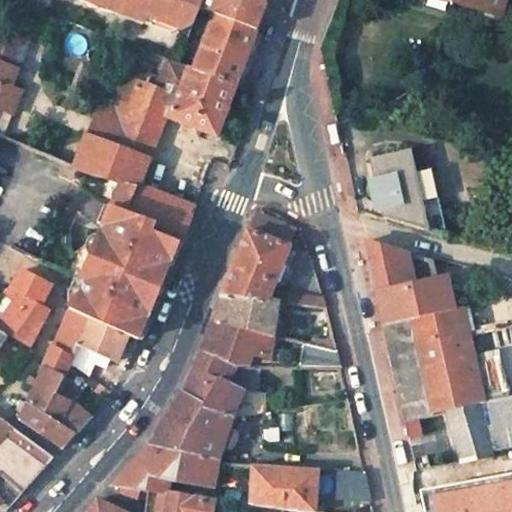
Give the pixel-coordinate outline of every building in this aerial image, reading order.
[(101,0),(101,2),(112,6),(115,11),(142,22),(145,14),(147,15),(152,0),(101,0)] [(152,0),(147,15),(183,29),(192,25),(200,7),(201,3),(202,0),(152,0)] [(267,5),(263,0),(202,0),(201,3),(217,9),(215,14),(256,30),(267,5)] [(453,0),(499,14),(503,0),(453,0)] [(215,14),(196,62),(191,59),(189,66),(235,84),(244,60),(256,30),(215,14)] [(0,61),(16,68),(18,68),(30,40),(0,29),(0,61)] [(10,86),(16,68),(0,61),(0,109),(11,114),(21,90),(10,86)] [(216,135),(235,84),(189,66),(181,86),(178,95),(171,93),(165,108),(171,111),(169,118),(192,126),(190,133),(197,136),(200,130),(216,135)] [(128,105),(103,96),(85,136),(149,158),(166,117),(169,118),(171,111),(165,108),(171,93),(138,80),(128,105)] [(175,83),(171,93),(178,95),(181,86),(175,83)] [(338,143),(334,123),(326,125),(330,145),(338,143)] [(139,183),(149,158),(85,136),(84,141),(65,133),(55,157),(73,165),(73,166),(88,171),(123,181),(137,185),(138,185),(139,183)] [(371,159),(384,220),(387,220),(408,151),(371,159)] [(408,151),(387,220),(429,231),(427,225),(410,151),(408,151)] [(123,181),(69,308),(71,309),(90,318),(128,335),(139,339),(162,282),(179,241),(151,229),(155,220),(128,210),(137,185),(123,181)] [(137,185),(128,210),(155,220),(151,229),(179,241),(182,242),(190,219),(196,206),(139,183),(138,185),(137,185)] [(448,236),(453,214),(433,208),(427,225),(429,231),(448,236)] [(289,245),(295,228),(260,215),(253,232),(289,245)] [(289,245),(253,232),(247,229),(223,293),(268,298),(289,245)] [(382,326),(411,319),(435,313),(455,308),(448,277),(436,280),(431,261),(364,242),(382,326)] [(54,285),(26,269),(14,285),(21,294),(0,323),(0,327),(30,345),(49,310),(48,309),(50,293),(54,285)] [(223,293),(213,318),(273,336),(273,335),(278,302),(268,298),(223,293)] [(327,307),(325,299),(279,293),(278,302),(327,307)] [(435,313),(411,319),(417,346),(441,340),(464,335),(458,308),(455,308),(435,313)] [(71,309),(55,346),(52,345),(43,365),(45,366),(64,376),(70,363),(79,343),(78,343),(90,318),(71,309)] [(79,343),(85,346),(118,360),(128,335),(90,318),(78,343),(79,343)] [(269,358),(273,336),(213,318),(201,349),(237,366),(242,350),(269,358)] [(417,346),(411,319),(382,326),(392,372),(403,422),(433,415),(427,390),(419,352),(417,346)] [(464,335),(441,340),(417,346),(419,352),(427,390),(451,384),(475,379),(464,335)] [(85,346),(79,343),(70,363),(75,366),(85,346)] [(307,343),(301,368),(341,367),(337,350),(307,343)] [(182,394),(233,416),(266,412),(264,393),(260,392),(261,369),(257,369),(257,366),(249,366),(237,366),(201,349),(190,377),(182,394)] [(71,400),(55,393),(64,376),(45,366),(44,368),(27,403),(61,424),(71,400)] [(31,375),(29,375),(27,375),(26,376),(25,377),(24,379),(24,381),(25,382),(25,384),(26,385),(28,386),(29,386),(31,385),(32,384),(34,383),(34,382),(34,380),(34,378),(33,377),(32,376),(31,375)] [(453,411),(457,410),(481,405),(475,379),(451,384),(427,390),(433,415),(447,412),(453,411)] [(233,416),(182,394),(163,423),(149,447),(218,462),(223,447),(231,450),(236,433),(228,431),(233,416)] [(500,426),(511,423),(511,397),(494,401),(500,426)] [(89,417),(71,400),(61,424),(76,432),(89,417)] [(27,403),(19,419),(41,435),(62,448),(76,432),(61,424),(27,403)] [(447,412),(459,462),(495,454),(494,451),(481,405),(457,410),(453,411),(447,412)] [(53,458),(0,420),(0,475),(22,494),(30,485),(53,458)] [(128,469),(169,480),(213,486),(218,462),(149,447),(128,469)] [(468,511),(475,511),(470,487),(477,486),(472,463),(431,472),(436,495),(449,492),(453,511),(468,511)] [(304,511),(306,468),(254,465),(251,503),(251,504),(304,511)] [(314,511),(317,468),(306,468),(304,511),(314,511)] [(167,491),(169,480),(128,469),(117,481),(116,485),(120,486),(140,490),(148,492),(149,487),(167,491)] [(365,471),(337,470),(335,499),(372,501),(365,471)] [(120,486),(118,493),(136,500),(137,496),(140,490),(120,486)] [(147,499),(144,511),(211,511),(212,499),(206,499),(167,491),(149,487),(148,492),(147,499)] [(137,496),(140,500),(142,501),(147,499),(148,492),(140,490),(137,496)] [(124,511),(97,499),(94,502),(86,511),(124,511)]
